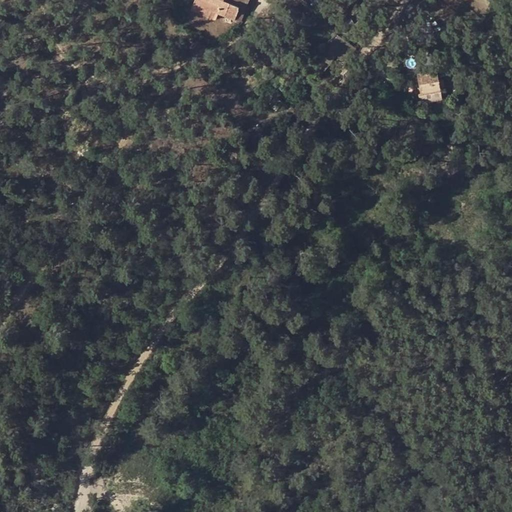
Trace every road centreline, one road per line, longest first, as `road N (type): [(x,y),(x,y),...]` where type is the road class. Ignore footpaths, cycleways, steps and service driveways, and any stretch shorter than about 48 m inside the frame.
road 1 (track): [(91,511),(89,490),(115,408),(181,301),(221,269),(269,194),(252,146),(221,130),(124,181),(117,166),(129,106),(150,80),(247,28),(263,0)]
road 2 (track): [(269,194),(406,0)]
road 3 (track): [(0,334),(57,255),(81,199),(117,175)]
